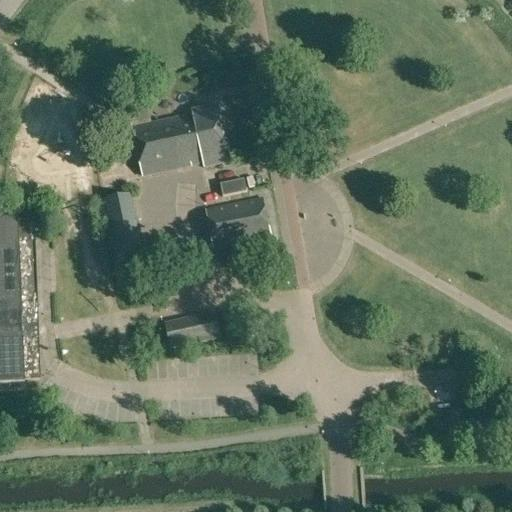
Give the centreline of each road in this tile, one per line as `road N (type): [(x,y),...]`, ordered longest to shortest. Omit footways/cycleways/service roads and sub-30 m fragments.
road 1 (residential): [(58,372),(102,391),(138,394),(325,380)]
road 2 (residential): [(305,302),(248,296),(206,269),(189,238),(185,194)]
road 3 (residential): [(325,380),(345,511)]
